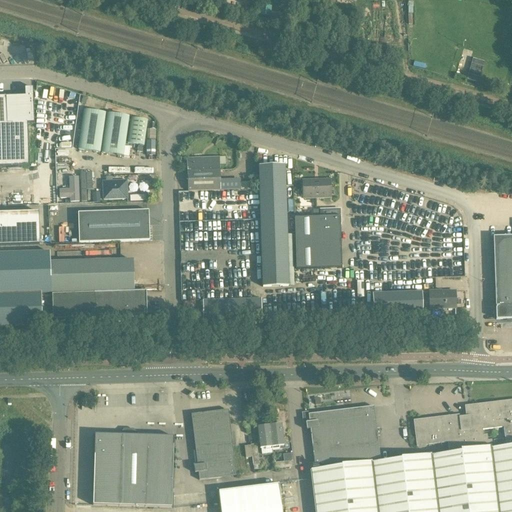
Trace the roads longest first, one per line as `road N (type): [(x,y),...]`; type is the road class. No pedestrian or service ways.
road 1 (unclassified): [(478,372),(472,220),(462,200),(166,111)]
road 2 (track): [(146,0),(511,107)]
road 3 (tertiary): [(478,372),(173,374)]
road 4 (unclassified): [(166,111),(173,360)]
road 5 (unclassified): [(0,75),(35,73),(166,111)]
road 6 (unknown): [(294,375),(306,511)]
road 7 (unclassified): [(56,511),(58,378)]
